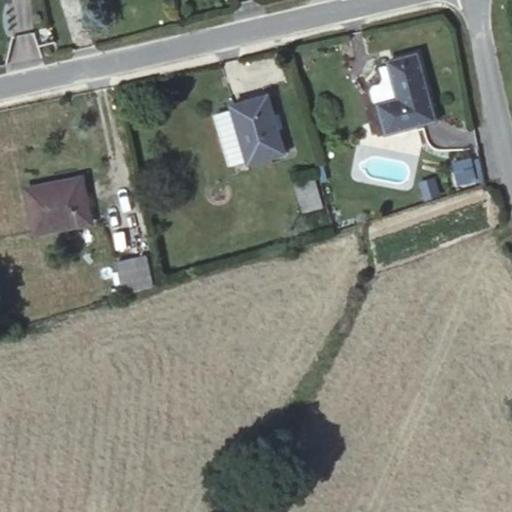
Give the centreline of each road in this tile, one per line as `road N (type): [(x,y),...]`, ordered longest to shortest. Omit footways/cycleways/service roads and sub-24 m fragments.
road 1 (residential): [(0,81),(371,0)]
road 2 (residential): [(476,0),(511,171)]
